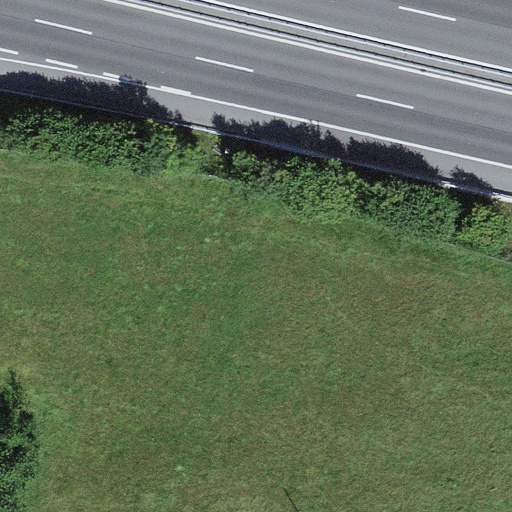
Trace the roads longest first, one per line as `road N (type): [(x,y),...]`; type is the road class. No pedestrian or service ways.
road 1 (motorway): [(0,12),(511,130)]
road 2 (motorway): [(511,32),(366,0)]
